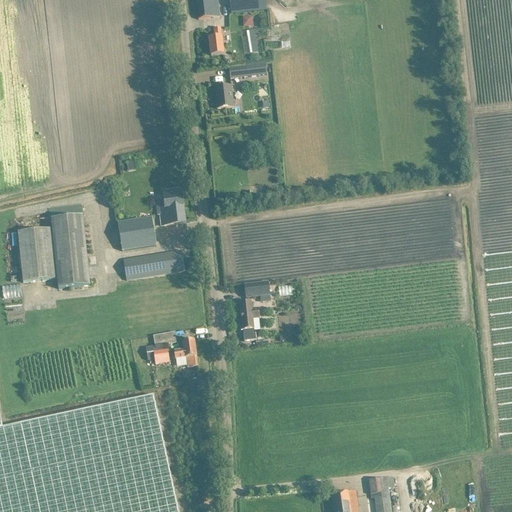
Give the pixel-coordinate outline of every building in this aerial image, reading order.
[(196,0),(198,20),(220,18),(217,0),(196,0)] [(229,0),(231,14),(266,9),(264,0),(229,0)] [(211,56),(224,55),(222,37),(221,28),(220,28),(214,29),(215,38),(209,38),(211,56)] [(268,32),(253,33),(253,40),(248,40),(249,55),(262,55),(261,39),(269,38),(268,32)] [(265,63),(247,65),(247,67),(248,77),(267,75),(265,63)] [(247,67),(229,70),(230,80),(248,77),(247,67)] [(231,87),(215,89),(217,110),(234,108),(231,87)] [(183,206),(181,195),(179,195),(179,191),(163,193),(165,206),(156,208),(157,216),(160,216),(161,227),(186,223),(183,206)] [(52,230),(57,280),(58,290),(90,286),(83,216),(51,219),(52,230)] [(117,224),(122,252),(156,246),(152,218),(117,224)] [(23,283),(57,280),(52,230),(18,233),(23,283)] [(183,259),(182,253),(181,251),(123,260),(127,281),(185,272),(183,259)] [(244,286),(246,299),(270,296),(269,283),(244,286)] [(242,320),(239,321),(241,332),(244,331),(244,333),(243,333),(244,342),(256,341),(255,332),(261,332),(259,319),(260,319),(259,309),(252,310),(251,303),(240,304),(242,320)] [(155,360),(156,362),(169,360),(168,352),(170,352),(169,345),(177,344),(176,333),(154,337),(156,348),(146,349),(148,361),(155,360)] [(194,341),(183,342),(184,351),(174,352),(175,360),(185,358),(185,359),(189,358),(190,362),(187,362),(188,368),(198,367),(194,341)] [(0,511),(178,511),(153,396),(1,429),(0,425),(0,511)] [(374,495),(375,511),(392,511),(389,488),(394,488),(393,478),(369,481),(371,495),(374,495)] [(412,489),(413,499),(422,499),(421,488),(412,489)] [(358,511),(356,491),(332,495),(333,511),(358,511)]
